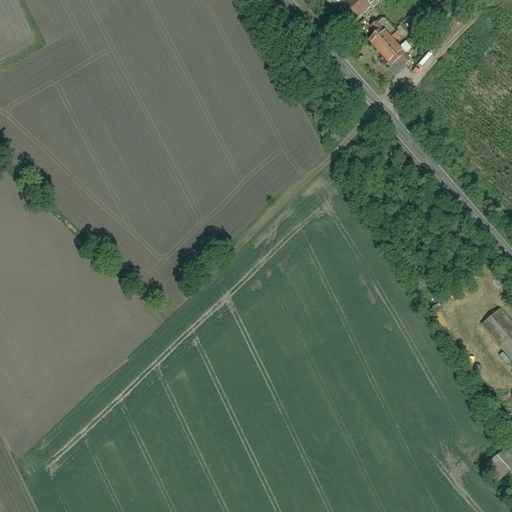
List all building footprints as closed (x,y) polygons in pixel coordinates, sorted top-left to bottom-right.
[(376,0),(351,0),(340,10),(351,23),(377,0),(376,0)] [(405,67),(410,62),(394,43),(401,37),(395,30),(388,36),(377,23),(370,28),(376,35),(369,41),(392,67),(399,61),(405,67)] [(511,328),(498,313),(481,328),(511,365),(511,328)] [(510,380),(511,375),(501,371),(499,376),(510,380)] [(511,410),(498,419),(509,436),(511,434),(511,410)] [(511,446),(490,466),(503,481),(511,472),(511,446)]
